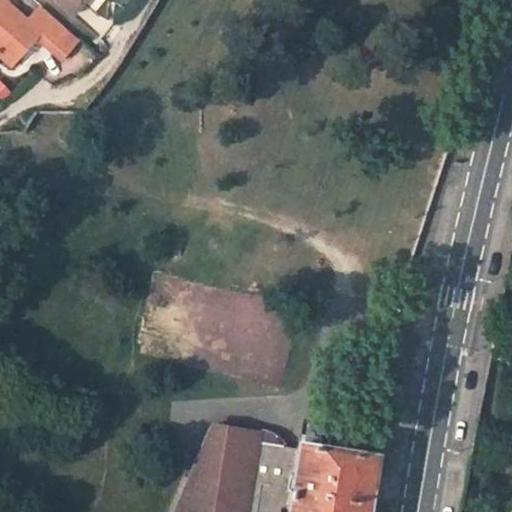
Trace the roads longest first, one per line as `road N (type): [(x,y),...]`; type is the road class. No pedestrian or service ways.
road 1 (secondary): [(415,511),(511,74)]
road 2 (unknown): [(459,299),(362,314),(341,327),(310,397),(297,408),(174,414)]
